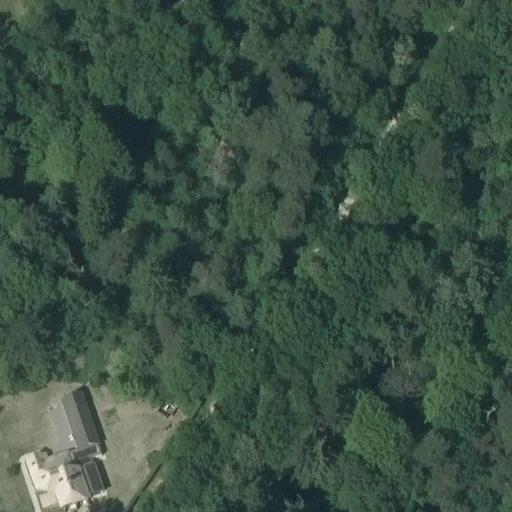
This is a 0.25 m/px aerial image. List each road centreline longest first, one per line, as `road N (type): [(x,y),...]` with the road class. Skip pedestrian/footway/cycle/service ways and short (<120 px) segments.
road 1 (track): [(145,511),(460,0)]
road 2 (track): [(511,316),(414,433),(371,511)]
